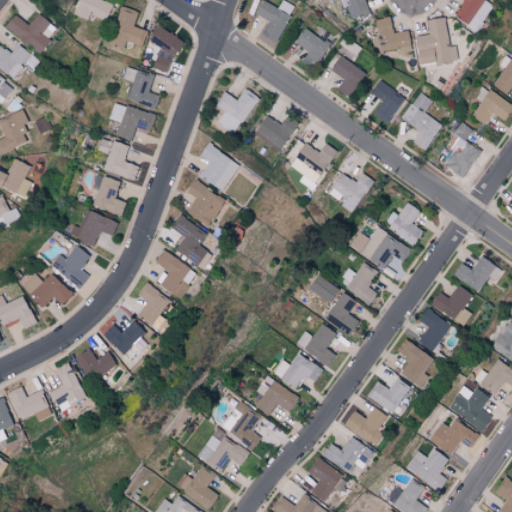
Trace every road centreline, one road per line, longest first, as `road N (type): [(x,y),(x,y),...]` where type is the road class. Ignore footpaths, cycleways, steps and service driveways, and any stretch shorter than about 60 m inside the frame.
road 1 (residential): [(0,372),(61,338),(120,278),(231,0)]
road 2 (residential): [(248,511),(314,436),(511,154)]
road 3 (residential): [(174,0),(511,243)]
